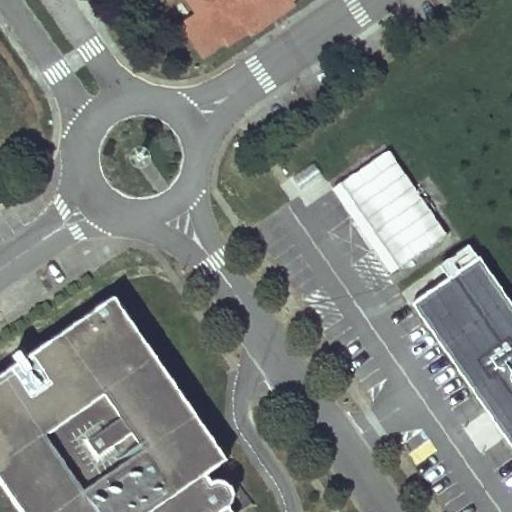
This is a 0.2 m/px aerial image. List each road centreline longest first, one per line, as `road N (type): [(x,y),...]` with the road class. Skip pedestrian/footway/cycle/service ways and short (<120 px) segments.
road 1 (unclassified): [(174,202),(386,511)]
road 2 (unclassified): [(365,0),(187,125)]
road 3 (unclassified): [(5,0),(89,124)]
road 4 (unclassified): [(124,100),(56,0)]
